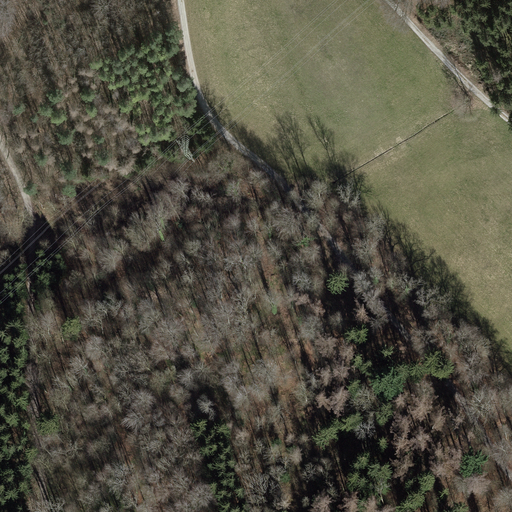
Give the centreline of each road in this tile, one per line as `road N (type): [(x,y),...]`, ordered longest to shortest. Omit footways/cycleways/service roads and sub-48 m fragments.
road 1 (track): [(183,0),(194,70),(212,116),(300,196),(511,465)]
road 2 (track): [(44,511),(32,221),(0,139)]
road 3 (track): [(351,259),(330,280),(312,334),(320,416),(385,511)]
road 4 (track): [(387,0),(511,121)]
